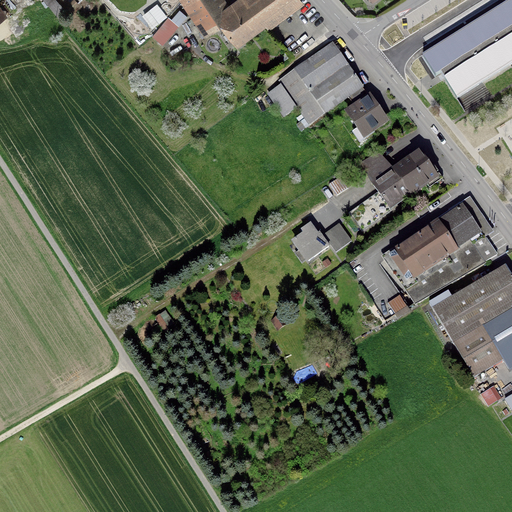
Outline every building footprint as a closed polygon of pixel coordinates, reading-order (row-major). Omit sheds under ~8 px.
[(185,0),(208,34),(219,26),(229,19),(226,15),(216,0),(185,0)] [(246,0),(226,15),(229,19),(219,26),(221,28),(223,27),(236,45),(244,39),(242,36),(290,0),(246,0)] [(496,0),(477,0),(415,38),(420,47),(496,0)] [(443,80),(455,99),(511,63),(511,0),(506,4),(507,6),(497,12),(496,11),(422,57),(434,77),(439,74),(443,80)] [(363,137),(385,122),(361,88),(360,88),(331,46),(294,71),(281,80),(282,80),(278,82),(282,89),(269,98),(282,118),(296,109),(300,115),(296,119),(302,128),(347,98),(354,108),(346,113),(363,137)] [(369,176),(386,166),(378,153),(361,164),(369,176)] [(410,196),(435,178),(418,153),(372,186),(388,207),(408,193),(410,196)] [(335,196),(347,189),(339,178),(328,185),(335,196)] [(349,215),(360,231),(386,213),(375,196),(349,215)] [(416,303),(496,256),(483,236),(488,232),(468,203),(443,220),(441,217),(435,221),(436,223),(435,224),(438,227),(427,235),(428,236),(388,263),(416,303)] [(307,263),(330,247),(315,225),(292,241),(307,263)] [(511,279),(505,267),(431,310),(472,379),(502,361),(509,373),(511,370),(511,279)] [(394,315),(406,308),(398,296),(386,304),(394,315)]
